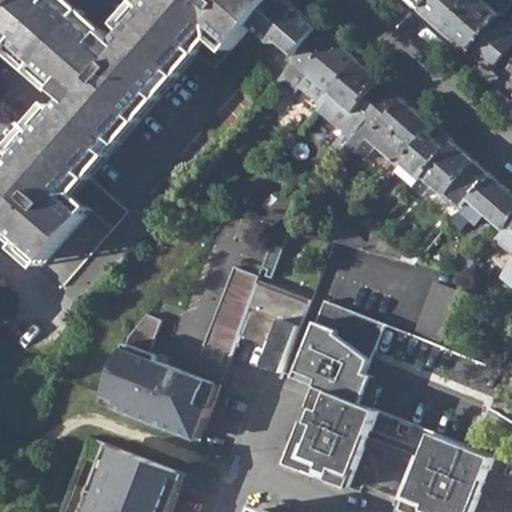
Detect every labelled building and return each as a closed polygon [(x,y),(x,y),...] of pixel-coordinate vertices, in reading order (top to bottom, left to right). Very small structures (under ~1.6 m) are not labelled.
[(21,58),(34,69),(80,17),(67,6),(60,0),(0,0),(0,40),(1,40),(21,58)] [(90,26),(80,17),(34,69),(44,78),(57,89),(68,99),(58,109),(0,175),(0,218),(48,259),(86,215),(64,195),(213,27),(235,46),(252,26),(275,0),(274,0),(154,0),(127,32),(117,42),(106,33),(103,37),(90,26)] [(143,0),(120,26),(127,32),(154,0),(143,0)] [(277,37),(295,53),(318,26),(314,23),(287,0),(274,0),(275,0),(252,26),(271,43),(277,37)] [(412,0),(425,11),(434,0),(412,0)] [(434,0),(425,11),(471,51),(496,14),(505,0),(434,0)] [(471,51),(493,70),(511,43),(511,28),(496,14),(471,51)] [(359,61),(318,26),(295,53),(277,75),(276,77),(292,90),(297,84),(322,105),(332,93),(359,61)] [(229,52),(235,46),(213,27),(64,195),(86,215),(91,209),(74,194),(94,171),(212,37),(229,52)] [(359,61),(332,93),(322,105),(319,109),(353,138),(367,122),(394,90),(359,61)] [(348,145),(358,153),(404,99),(394,90),(367,122),(353,138),(348,145)] [(382,146),(403,164),(405,162),(430,133),(436,126),(404,99),(358,153),(369,162),(382,146)] [(0,163),(0,175),(58,109),(52,104),(0,163)] [(413,177),(418,182),(447,149),(430,133),(405,162),(417,172),(413,177)] [(447,189),(463,205),(491,174),(453,142),(447,149),(418,182),(413,188),(422,195),(434,183),(445,191),(447,189)] [(409,182),(413,177),(417,172),(405,162),(403,164),(397,171),(409,182)] [(380,178),(386,184),(395,174),(389,168),(380,178)] [(487,213),(504,228),(511,219),(511,191),(491,174),(463,205),(450,220),(460,229),(471,217),(477,224),(487,213)] [(296,206),(284,195),(260,222),(279,227),(296,206)] [(0,227),(43,265),(48,259),(0,218),(0,227)] [(496,238),(511,251),(511,219),(504,228),(496,238)] [(336,242),(360,248),(365,241),(348,228),(336,242)] [(449,268),(467,272),(475,262),(463,252),(449,268)] [(260,277),(234,267),(204,346),(231,356),(239,335),(247,311),(258,283),(260,277)] [(435,281),(417,337),(443,347),(461,290),(435,281)] [(258,283),(247,311),(239,335),(266,345),(276,321),(286,293),(258,283)] [(284,374),(303,324),(312,303),(286,293),(276,321),(266,345),(273,348),(265,366),(284,374)] [(318,387),(363,405),(375,377),(367,374),(386,325),(326,302),(296,379),(310,384),(318,387)] [(127,344),(150,353),(162,321),(147,315),(130,337),(127,344)] [(150,353),(127,344),(107,397),(120,402),(117,410),(194,439),(205,412),(210,414),(221,385),(158,361),(160,356),(150,353)] [(349,489),(379,411),(363,405),(318,387),(287,464),(349,489)] [(120,402),(107,397),(104,405),(117,410),(120,402)] [(210,414),(205,412),(194,439),(200,441),(210,414)] [(410,511),(474,511),(496,456),(434,432),(404,510),(410,511)] [(172,511),(187,475),(108,444),(81,511),(172,511)]
